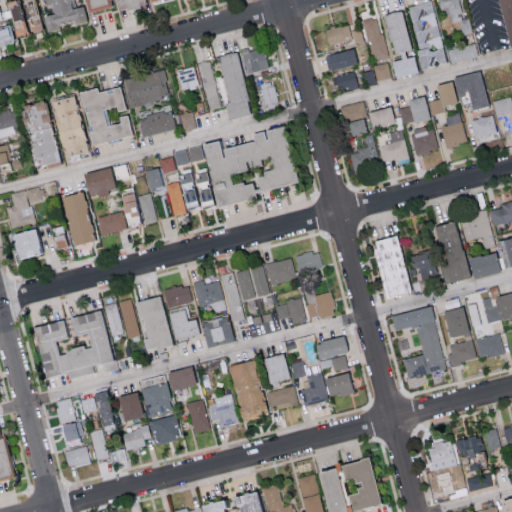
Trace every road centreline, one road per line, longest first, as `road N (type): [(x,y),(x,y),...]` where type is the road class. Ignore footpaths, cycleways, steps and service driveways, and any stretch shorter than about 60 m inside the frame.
road 1 (residential): [(418,511),(281,0)]
road 2 (residential): [(0,300),(511,169)]
road 3 (residential): [(46,511),(511,388)]
road 4 (residential): [(314,0),(0,82)]
road 5 (residential): [(54,511),(0,305)]
